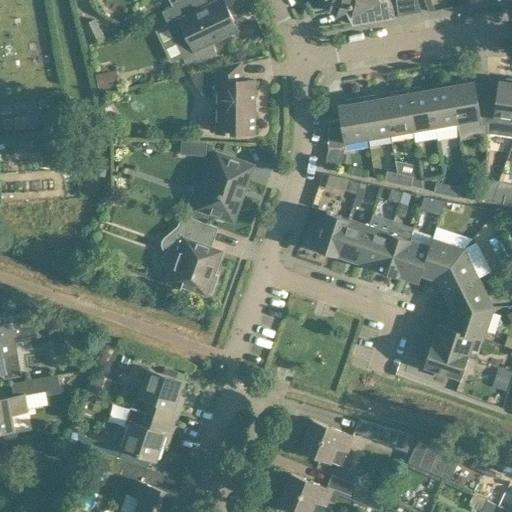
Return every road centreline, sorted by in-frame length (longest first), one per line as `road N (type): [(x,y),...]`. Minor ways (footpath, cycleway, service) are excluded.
road 1 (residential): [(396,303),(264,256),(302,131),(299,57)]
road 2 (residential): [(511,30),(299,57)]
road 3 (residential): [(235,483),(265,404),(230,393)]
